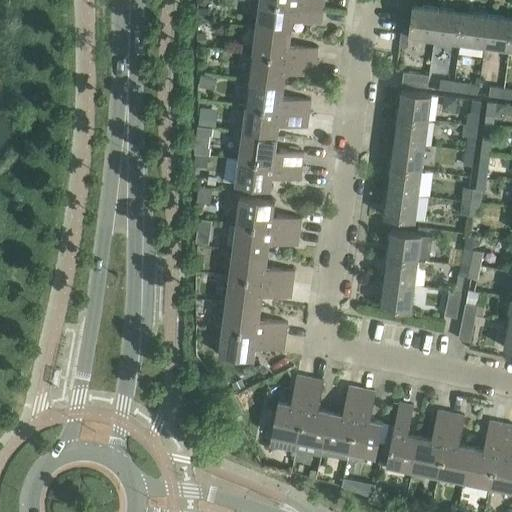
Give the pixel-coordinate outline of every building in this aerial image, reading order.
[(322,22),(323,8),(260,0),(259,0),(256,27),(291,31),(293,18),(322,22)] [(260,0),(323,8),(324,0),(260,0)] [(434,38),(439,7),(413,4),(411,21),(403,20),(400,38),(409,40),(409,35),(434,38)] [(460,41),(464,10),(439,7),(434,38),(460,41)] [(198,9),(198,20),(209,20),(209,9),(198,9)] [(485,45),(488,14),(464,10),(460,41),(485,45)] [(510,48),(511,29),(511,16),(488,14),(485,45),(510,48)] [(290,43),(291,31),(256,27),(253,52),(316,60),(318,47),(290,43)] [(315,74),(316,60),(253,52),(249,79),(284,83),(286,70),(315,74)] [(404,71),(402,83),(428,86),(429,75),(404,71)] [(283,95),(284,83),(249,79),(246,105),(309,113),(311,99),(283,95)] [(453,90),(454,81),(441,79),(439,88),(453,90)] [(469,83),(454,81),(453,90),(467,92),(469,83)] [(489,94),(503,96),(504,87),(490,86),(489,94)] [(511,88),(504,87),(503,96),(511,97),(511,88)] [(432,93),(421,92),(401,89),(398,115),(428,119),(432,93)] [(481,100),(473,99),(471,113),(479,114),(481,100)] [(496,102),(487,101),(484,125),(493,127),(494,116),(496,102)] [(308,126),(309,113),(246,105),(242,131),(277,135),(279,123),(308,126)] [(425,144),(428,119),(398,115),(395,140),(425,144)] [(467,135),(466,150),(475,151),(478,126),(464,124),(463,135),(467,135)] [(490,153),(493,127),(484,125),(481,152),(490,153)] [(198,126),(197,134),(213,136),(214,128),(198,126)] [(276,148),(277,135),(242,131),(239,157),(303,165),(304,151),(276,148)] [(422,169),(425,144),(395,140),(391,165),(422,169)] [(473,165),(475,151),(466,150),(464,164),(473,165)] [(487,177),(490,153),(481,152),(478,176),(487,177)] [(194,153),(193,165),(200,166),(207,160),(208,154),(194,153)] [(301,179),(303,165),(239,157),(235,183),(271,188),(272,175),(301,179)] [(418,194),(422,169),(391,165),(388,190),(418,194)] [(480,202),(482,189),(485,189),(487,177),(478,176),(477,188),(473,187),(471,201),(480,202)] [(471,201),(473,187),(464,186),(462,200),(471,201)] [(415,220),(418,194),(388,190),(385,215),(415,220)] [(239,195),(236,222),(300,231),(302,217),(273,213),(275,200),(239,195)] [(470,214),(471,201),(462,200),(460,213),(470,214)] [(479,215),(480,202),(471,201),(470,214),(479,215)] [(298,244),(300,231),(236,222),(232,248),(268,253),(270,241),(298,244)] [(391,229),(388,254),(418,259),(422,233),(391,229)] [(196,231),(195,241),(209,243),(210,233),(196,231)] [(471,262),(474,249),(465,247),(462,260),(471,262)] [(266,265),(268,253),(232,248),(229,275),(293,283),(295,269),(266,265)] [(483,251),(474,249),(471,262),(480,264),(483,251)] [(415,284),(418,259),(388,254),(384,280),(415,284)] [(468,276),(471,262),(462,260),(459,274),(468,276)] [(477,278),(480,264),(471,262),(468,276),(477,278)] [(291,297),(293,283),(229,275),(225,301),(261,306),(263,293),(291,297)] [(412,310),(415,284),(384,280),(381,305),(412,310)] [(445,315),(457,317),(462,292),(450,290),(445,315)] [(260,318),(261,306),(225,301),(222,327),(286,335),(288,322),(260,318)] [(466,302),(464,312),(475,315),(477,305),(466,302)] [(477,305),(475,315),(483,316),(485,306),(477,305)] [(470,340),(475,315),(464,312),(458,338),(470,340)] [(284,349),(286,335),(222,327),(218,353),(254,358),(256,345),(284,349)] [(297,440),(310,377),(297,374),(291,402),(279,399),(272,435),(297,440)] [(323,445),(331,410),(318,408),(324,380),(310,377),(297,440),(323,445)] [(349,450),(362,387),(349,385),(343,413),(331,410),(323,445),(349,450)] [(376,390),(362,387),(349,450),(376,456),(383,420),(370,418),(376,390)] [(412,470),(420,435),(408,432),(414,404),(400,401),(387,464),(412,470)] [(438,475),(451,412),(438,409),(432,437),(420,435),(412,470),(438,475)] [(465,480),(472,445),(459,443),(465,414),(451,412),(438,475),(465,480)] [(490,485),(503,422),(490,420),(484,448),(472,445),(465,480),(490,485)] [(511,447),(511,424),(503,422),(490,485),(511,489),(511,453),(511,447)] [(395,489),(391,501),(404,504),(408,493),(395,489)]
